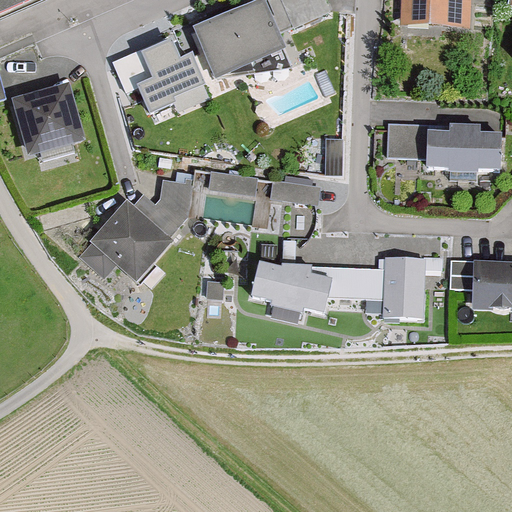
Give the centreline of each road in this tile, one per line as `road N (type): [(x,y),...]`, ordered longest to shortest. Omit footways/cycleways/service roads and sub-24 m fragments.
road 1 (track): [(511,350),(276,360),(138,346),(85,328)]
road 2 (residential): [(511,213),(487,229),(385,224),(364,214),(358,195),(368,0)]
road 3 (track): [(295,511),(106,356),(85,328)]
road 4 (residential): [(0,410),(71,356),(85,328),(0,197)]
road 5 (residential): [(125,185),(95,39)]
